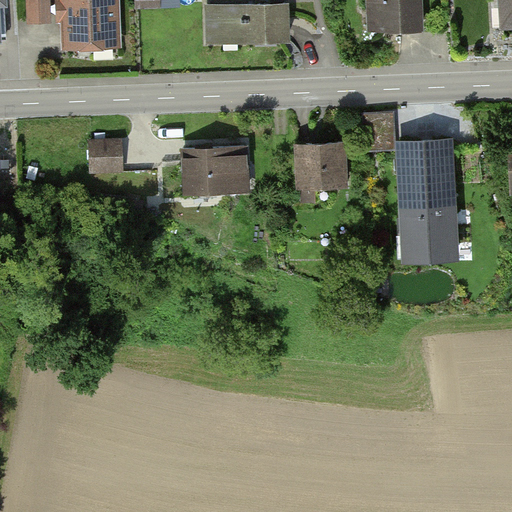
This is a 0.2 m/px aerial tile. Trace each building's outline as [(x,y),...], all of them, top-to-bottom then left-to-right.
[(50,20),(48,0),(30,0),(31,21),(50,20)] [(115,22),(113,0),(67,0),(70,44),(94,43),(94,37),(104,36),(108,39),(115,38),(120,33),(120,26),(115,22)] [(167,0),(138,0),(139,14),(168,13),(167,0)] [(272,0),(272,4),(210,6),(211,42),(288,39),(287,3),(283,3),(283,0),(272,0)] [(420,0),(369,0),(371,29),(422,27),(420,0)] [(511,0),(503,0),(504,8),(496,8),(497,27),(511,26),(511,0)] [(452,190),(449,133),(432,133),(433,142),(421,142),(421,144),(401,145),(404,193),(452,190)] [(122,139),(92,141),(93,171),(123,170),(122,139)] [(344,141),(299,143),(300,186),(346,184),(344,141)] [(246,145),(185,148),(187,193),(248,190),(246,145)]
